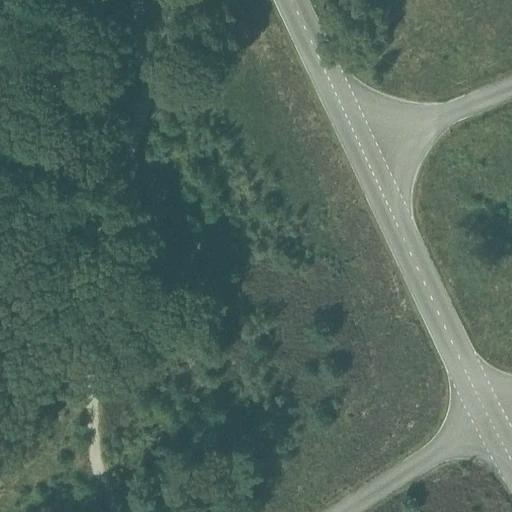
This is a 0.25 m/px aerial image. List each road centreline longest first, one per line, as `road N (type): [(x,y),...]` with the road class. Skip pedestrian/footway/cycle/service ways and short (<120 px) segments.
road 1 (unknown): [(118,511),(100,471),(92,387),(107,245),(150,96),(139,0)]
road 2 (unknown): [(0,159),(50,134),(68,90),(70,0)]
